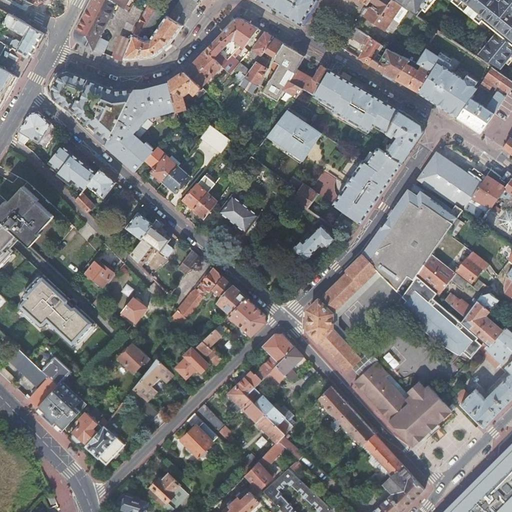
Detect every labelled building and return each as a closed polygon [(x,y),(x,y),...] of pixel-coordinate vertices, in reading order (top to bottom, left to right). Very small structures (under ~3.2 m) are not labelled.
[(117,4),(110,0),(92,0),(76,31),(75,34),(76,36),(77,39),(79,42),(80,43),(94,50),(104,54),(107,46),(98,41),(117,4)] [(171,43),(199,3),(193,0),(182,0),(171,17),(168,16),(168,17),(156,33),(151,39),(148,39),(147,36),(146,36),(144,38),(135,35),(129,48),(123,60),(139,60),(147,58),(155,57),(167,47),(171,43)] [(167,1),(165,0),(152,0),(150,4),(161,11),(167,1)] [(259,0),(302,26),(306,19),(316,0),(259,0)] [(358,0),(363,2),(367,5),(370,1),(374,4),(371,8),(383,16),(392,0),(358,0)] [(402,6),(393,0),(392,0),(383,16),(371,8),(369,12),(366,16),(385,29),(402,6)] [(492,68),(498,72),(505,63),(511,56),(511,54),(511,0),(393,0),(402,6),(416,16),(422,9),(427,3),(429,0),(456,0),(460,3),(466,8),(464,11),(474,19),(476,16),(482,21),(497,33),(477,57),(492,68)] [(427,3),(422,9),(425,12),(430,6),(427,3)] [(161,11),(150,4),(146,11),(135,35),(144,38),(146,36),(150,29),(162,13),(162,12),(161,11)] [(156,33),(168,17),(162,13),(150,29),(156,33)] [(0,40),(3,43),(31,59),(35,52),(42,39),(45,34),(9,14),(3,24),(24,36),(21,42),(16,39),(12,40),(7,37),(6,37),(0,33),(0,40)] [(237,19),(186,72),(202,88),(223,66),(215,58),(220,53),(225,48),(227,51),(230,48),(231,50),(233,48),(234,49),(238,43),(245,48),(259,29),(242,20),(237,19)] [(359,58),(370,64),(374,59),(383,46),(352,25),(347,34),(367,46),(363,52),(359,58)] [(274,38),(265,33),(253,49),(255,51),(251,57),(255,60),(253,63),(255,64),(260,57),(265,51),(274,38)] [(279,41),(274,38),(265,51),(276,58),(285,44),(279,41)] [(26,68),(31,59),(3,43),(0,40),(0,65),(20,77),(26,68)] [(118,60),(123,60),(129,48),(117,43),(111,57),(115,59),(118,60)] [(295,50),(285,44),(276,58),(272,66),(270,76),(269,83),(267,87),(264,92),(278,101),(285,90),(297,97),(303,89),(290,82),(297,70),(305,56),(300,53),(295,50)] [(409,87),(419,92),(431,72),(430,71),(422,67),(417,74),(414,72),(416,69),(410,65),(407,67),(411,60),(400,56),(388,49),(380,63),(374,59),(370,64),(399,81),(409,87)] [(441,58),(426,49),(417,64),(422,67),(430,71),(431,72),(419,92),(428,98),(449,112),(459,118),(479,89),(477,88),(465,80),(453,71),(451,65),(450,65),(441,58)] [(228,60),(220,53),(215,58),(223,66),(228,60)] [(443,55),(441,58),(450,65),(452,62),(443,55)] [(228,60),(223,66),(232,73),(240,63),(232,56),(228,60)] [(266,60),(260,57),(255,64),(246,76),(246,77),(259,85),(260,83),(267,87),(269,83),(270,76),(266,74),(268,69),(263,66),(266,60)] [(0,65),(0,111),(4,104),(9,96),(6,94),(11,85),(14,87),(20,77),(0,65)] [(313,79),(297,70),(290,82),(303,89),(314,95),(329,70),(325,67),(322,65),(317,72),(313,79)] [(465,122),(472,127),(478,131),(481,133),(511,87),(511,81),(498,72),(492,68),(482,84),(479,89),(459,118),(465,122)] [(109,141),(133,95),(124,91),(117,91),(64,70),(55,74),(48,86),(51,96),(69,111),(79,117),(85,124),(94,130),(92,133),(98,138),(100,136),(109,141)] [(364,90),(329,70),(314,95),(320,99),(334,107),(332,110),(339,114),(368,131),(372,124),(387,133),(400,110),(391,105),(386,102),(364,90)] [(178,77),(171,82),(179,112),(188,109),(184,97),(193,90),(201,98),(207,92),(202,88),(186,72),(178,77)] [(246,77),(246,76),(241,72),(236,78),(241,83),(246,77)] [(467,77),(465,80),(477,88),(479,85),(467,77)] [(106,146),(135,172),(147,159),(155,151),(154,150),(155,148),(147,141),(146,143),(135,133),(149,118),(179,112),(171,82),(157,85),(146,88),(136,89),(133,95),(109,141),(106,146)] [(6,94),(9,96),(12,90),(14,87),(11,85),(6,94)] [(334,107),(320,99),(319,103),(332,110),(334,107)] [(312,127),(287,110),(271,132),(288,144),(286,147),(292,151),(305,160),(307,157),(316,163),(329,173),(345,149),(320,133),(321,132),(312,126),(312,127)] [(411,118),(400,110),(387,133),(394,137),(395,135),(397,136),(395,138),(397,140),(389,152),(388,151),(386,153),(402,164),(424,132),(423,129),(422,125),(411,118)] [(31,113),(19,131),(30,138),(40,144),(52,124),(39,112),(35,113),(31,113)] [(368,131),(339,114),(337,117),(367,134),(368,131)] [(58,129),(52,124),(40,144),(46,148),(58,129)] [(211,125),(202,137),(223,152),(232,140),(211,125)] [(30,138),(19,131),(17,135),(19,143),(25,147),(30,138)] [(288,144),(271,132),(268,135),(286,147),(288,144)] [(389,141),(384,138),(379,148),(383,151),(389,141)] [(63,146),(49,163),(53,166),(60,171),(58,174),(65,179),(71,184),(73,181),(81,187),(84,190),(88,185),(97,173),(80,159),(63,146)] [(159,176),(165,182),(179,166),(170,158),(158,147),(155,151),(147,159),(156,168),(154,171),(159,176)] [(343,193),(334,206),(344,212),(361,225),(402,164),(386,153),(383,151),(379,148),(375,154),(368,163),(365,161),(360,167),(360,168),(361,168),(357,174),(356,173),(347,187),(348,187),(344,193),(343,192),(343,193)] [(305,160),(292,151),(290,154),(303,163),(305,160)] [(365,161),(368,163),(375,154),(371,152),(365,161)] [(455,206),(453,209),(461,215),(462,213),(462,212),(468,203),(482,184),(491,171),(488,169),(486,167),(481,173),(474,168),(473,171),(470,169),(467,174),(441,156),(437,153),(418,180),(455,206)] [(170,158),(179,166),(182,163),(173,155),(170,158)] [(316,163),(314,166),(328,175),(329,173),(316,163)] [(60,171),(53,166),(51,168),(58,174),(60,171)] [(179,166),(165,182),(171,187),(176,192),(191,176),(179,166)] [(343,192),(344,193),(348,187),(347,187),(356,173),(357,174),(361,168),(360,168),(360,167),(358,166),(341,191),(343,193),(343,192)] [(97,173),(88,185),(104,198),(117,182),(109,175),(101,168),(97,173)] [(482,184),(468,203),(473,206),(478,200),(480,202),(477,207),(487,214),(498,198),(511,198),(511,176),(508,173),(502,177),(492,170),(491,171),(482,184)] [(206,174),(185,199),(185,200),(190,204),(195,209),(208,193),(216,183),(206,174)] [(73,181),(71,184),(79,190),(81,187),(73,181)] [(318,195),(303,184),(293,199),(307,210),(308,209),(318,195)] [(461,215),(453,209),(450,213),(422,194),(424,191),(415,185),(409,193),(417,199),(413,206),(416,208),(404,226),(403,226),(402,228),(401,228),(398,232),(395,236),(396,237),(394,239),(382,257),(381,257),(374,267),(377,270),(382,275),(403,296),(417,276),(432,255),(461,215)] [(128,193),(120,186),(116,191),(124,198),(128,193)] [(7,204),(0,211),(0,219),(18,236),(20,238),(28,245),(39,234),(52,220),(36,204),(37,203),(22,189),(7,204)] [(82,193),(77,200),(88,212),(94,206),(82,193)] [(200,214),(205,218),(218,202),(208,193),(195,209),(200,214)] [(232,196),(219,213),(232,223),(244,232),(257,216),(232,196)] [(511,235),(511,198),(498,198),(487,214),(493,219),(494,219),(495,219),(496,218),(507,202),(511,205),(511,215),(508,213),(498,225),(511,235)] [(144,239),(155,225),(147,218),(139,212),(127,228),(143,240),(144,239)] [(344,212),(337,222),(354,234),(361,225),(344,212)] [(475,214),(472,219),(479,225),(482,222),(483,219),(475,214)] [(0,264),(13,251),(10,248),(8,246),(18,236),(0,219),(0,264)] [(164,225),(158,220),(155,225),(144,239),(143,240),(131,256),(141,266),(155,248),(163,256),(166,256),(170,252),(170,248),(165,244),(167,242),(169,240),(159,230),(164,225)] [(482,222),(479,225),(490,232),(492,229),(482,222)] [(294,249),(307,262),(315,253),(314,252),(324,242),(328,246),(336,238),(322,225),(304,243),(302,240),(294,249)] [(28,245),(30,247),(41,236),(39,234),(28,245)] [(20,238),(18,236),(8,246),(10,248),(20,238)] [(183,263),(191,269),(200,257),(193,250),(183,263)] [(467,283),(432,255),(417,276),(437,294),(440,296),(452,279),(463,288),(467,283)] [(374,267),(363,256),(347,271),(349,272),(320,300),(319,300),(309,311),(308,320),(308,331),(318,341),(319,342),(347,371),(360,359),(356,354),(332,329),(333,314),(377,270),(374,267)] [(468,257),(457,271),(472,283),(484,269),(477,263),(478,261),(475,258),(473,260),(468,257)] [(104,269),(101,266),(96,262),(87,274),(103,287),(115,273),(110,269),(106,266),(104,269)] [(179,269),(187,275),(191,269),(183,263),(179,269)] [(192,293),(178,310),(179,311),(189,320),(190,320),(213,290),(214,288),(223,277),(218,272),(212,268),(196,289),(197,290),(192,293)] [(382,275),(377,270),(333,314),(332,329),(356,354),(360,359),(365,354),(339,326),(340,317),(382,275)] [(20,308),(24,312),(35,322),(39,326),(44,326),(46,324),(48,321),(55,328),(54,329),(72,346),(74,344),(92,325),(94,323),(76,305),(73,306),(68,302),(69,299),(43,275),(41,277),(23,296),(22,297),(24,299),(20,303),(20,308)] [(23,296),(41,277),(40,276),(37,277),(23,292),(22,295),(23,296)] [(437,294),(417,276),(403,296),(407,300),(403,304),(409,312),(414,318),(421,326),(429,333),(437,340),(445,346),(454,351),(461,355),(464,352),(471,358),(480,348),(485,342),(462,322),(462,323),(434,298),(437,294)] [(214,288),(213,290),(223,299),(219,304),(231,315),(247,299),(235,288),(223,277),(214,288)] [(0,312),(9,302),(0,293),(0,312)] [(445,300),(465,318),(472,309),(462,300),(460,301),(450,293),(445,300)] [(500,301),(491,294),(481,297),(478,301),(492,311),(500,301)] [(70,298),(69,299),(68,302),(73,306),(76,305),(77,305),(76,302),(77,301),(73,298),(72,299),(70,298)] [(123,312),(136,323),(148,308),(141,303),(134,298),(123,312)] [(266,316),(247,299),(231,315),(230,316),(252,337),(266,324),(266,316)] [(498,338),(511,350),(511,332),(506,327),(505,329),(502,328),(501,330),(485,316),(490,311),(491,312),(510,317),(511,314),(511,309),(500,301),(492,311),(478,301),(472,309),(465,318),(462,322),(485,342),(491,347),(498,338)] [(0,325),(31,355),(47,338),(9,302),(0,312),(0,325)] [(189,320),(179,311),(172,319),(182,328),(189,320)] [(34,323),(35,322),(24,312),(23,313),(24,316),(31,322),(34,323)] [(93,326),(92,325),(74,344),(75,345),(78,344),(93,329),(93,326)] [(207,339),(199,347),(216,364),(223,358),(218,353),(213,348),(213,349),(211,347),(222,336),(216,330),(207,339)] [(262,369),(268,375),(277,366),(296,348),(284,335),(276,334),(262,348),(264,351),(266,349),(273,357),(267,363),(262,369)] [(198,341),(196,343),(199,347),(207,339),(204,335),(201,338),(200,337),(198,340),(198,341)] [(485,342),(480,348),(486,353),(485,355),(485,356),(486,357),(495,366),(497,366),(498,366),(499,366),(500,366),(511,353),(511,350),(498,338),(491,347),(485,342)] [(134,373),(149,358),(133,344),(119,359),(134,373)] [(186,355),(188,358),(178,368),(187,378),(198,368),(200,370),(202,372),(209,365),(193,348),(186,355)] [(285,375),(286,376),(287,377),(290,381),(294,381),(298,377),(291,370),(304,357),(300,352),(296,348),(277,366),(285,375)] [(43,371),(20,349),(9,361),(24,375),(40,390),(51,378),(43,371)] [(365,354),(360,359),(347,371),(345,373),(350,378),(354,382),(354,381),(377,360),(369,351),(365,354)] [(56,357),(43,371),(51,378),(59,385),(50,395),(40,405),(48,413),(45,416),(50,420),(52,422),(55,425),(57,422),(65,429),(81,410),(76,406),(82,399),(62,381),(71,371),(56,357)] [(135,389),(148,402),(158,392),(152,386),(161,377),(167,383),(171,379),(175,375),(159,358),(135,389)] [(389,421),(413,447),(414,446),(415,446),(416,445),(415,445),(424,437),(425,437),(425,436),(428,434),(429,434),(428,433),(430,432),(438,424),(441,422),(442,422),(441,421),(450,413),(451,414),(451,413),(452,411),(427,383),(424,386),(419,381),(419,382),(409,391),(409,390),(408,391),(412,396),(407,401),(386,377),(389,374),(377,360),(354,381),(355,382),(354,383),(355,384),(356,383),(364,392),(365,393),(379,408),(379,409),(380,409),(388,418),(387,418),(388,419),(389,419),(390,420),(389,421)] [(461,403),(484,428),(511,401),(511,399),(511,362),(507,368),(511,372),(511,373),(486,400),(476,390),(469,396),(467,394),(468,393),(466,391),(457,399),(461,403)] [(266,377),(275,386),(286,376),(277,366),(268,375),(266,377)] [(237,386),(247,396),(255,388),(263,380),(257,374),(255,375),(252,372),(246,378),(239,384),(236,381),(234,383),(237,386)] [(59,385),(51,378),(40,390),(30,401),(37,408),(40,405),(50,395),(59,385)] [(243,408),(252,400),(247,396),(237,386),(229,394),(232,397),(237,402),(243,408)] [(319,399),(337,418),(334,421),(336,423),(351,409),(341,398),(331,386),(319,399)] [(247,396),(252,400),(265,414),(285,434),(288,432),(293,426),(285,418),(285,417),(274,406),(264,396),(264,397),(255,388),(247,396)] [(154,419),(159,413),(148,402),(135,389),(129,396),(152,420),(153,419),(154,419)] [(76,406),(81,410),(82,408),(87,404),(82,399),(76,406)] [(265,414),(252,400),(243,408),(241,411),(243,413),(246,410),(251,416),(257,422),(265,414)] [(241,411),(243,408),(237,402),(232,407),(238,413),(241,411)] [(285,418),(293,426),(296,423),(292,419),(295,416),(284,405),(282,408),(277,403),(274,406),(285,417),(285,418)] [(198,410),(218,430),(225,424),(205,404),(198,410)] [(48,413),(40,405),(37,408),(45,416),(48,413)] [(363,421),(351,409),(336,423),(335,424),(338,428),(342,424),(362,445),(364,443),(374,434),(363,421)] [(104,428),(87,412),(80,419),(83,422),(79,427),(74,432),(76,434),(84,441),(85,440),(88,444),(104,428)] [(219,437),(195,414),(187,422),(192,427),(195,424),(198,426),(190,433),(183,440),(199,456),(201,455),(203,457),(205,457),(208,454),(208,452),(206,449),(219,437)] [(285,434),(265,414),(257,422),(255,424),(257,426),(259,424),(278,443),(279,441),(284,436),(285,434)] [(57,422),(55,425),(63,432),(65,429),(57,422)] [(441,428),(438,424),(430,432),(433,435),(441,428)] [(219,432),(225,437),(232,431),(226,425),(219,432)] [(105,426),(104,428),(88,444),(87,446),(107,465),(113,458),(114,458),(118,453),(125,445),(105,426)] [(425,437),(428,441),(433,435),(430,432),(428,433),(429,434),(428,434),(425,436),(425,437)] [(84,441),(76,434),(74,437),(74,439),(79,444),(81,444),(84,441)] [(402,511),(425,489),(374,434),(364,443),(374,454),(384,465),(393,475),(383,484),(393,494),(374,511),(402,511)] [(228,440),(233,446),(237,442),(232,436),(228,440)] [(304,455),(284,436),(279,441),(284,445),(300,459),(304,455)] [(279,441),(278,443),(260,461),(251,470),(247,475),(254,483),(222,511),(249,511),(260,502),(253,494),(259,488),(260,490),(273,478),(263,468),(284,445),(279,441)] [(450,505),(442,511),(511,511),(511,443),(507,448),(450,505)] [(384,465),(374,454),(368,460),(377,470),(384,465)] [(251,470),(260,461),(257,458),(248,467),(251,470)] [(335,511),(333,510),(289,469),(263,492),(281,511),(335,511)] [(150,493),(169,511),(172,511),(175,509),(176,510),(190,495),(180,486),(180,485),(170,475),(162,482),(160,480),(156,483),(153,487),(155,489),(150,493)] [(52,494),(46,497),(50,506),(56,503),(52,494)] [(144,511),(147,503),(128,497),(127,499),(125,498),(123,499),(122,502),(122,503),(123,505),(125,505),(125,506),(126,508),(128,509),(127,511),(144,511)]
